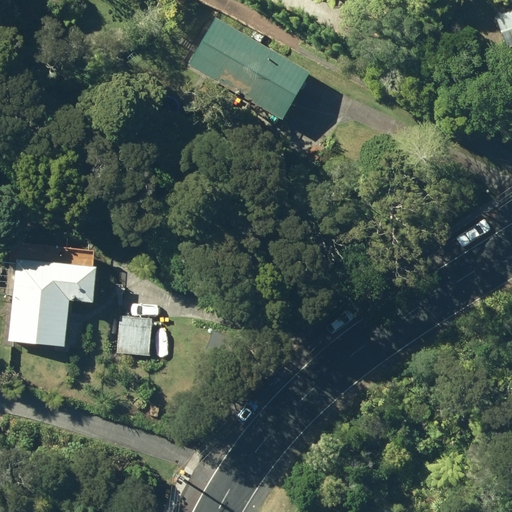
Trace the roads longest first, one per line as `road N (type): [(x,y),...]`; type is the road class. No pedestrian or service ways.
road 1 (unclassified): [(511,247),(356,350),(279,421),(222,511)]
road 2 (unknown): [(279,421),(124,438),(0,408)]
